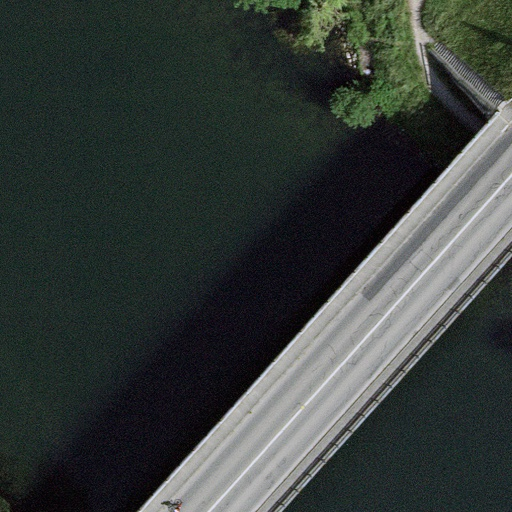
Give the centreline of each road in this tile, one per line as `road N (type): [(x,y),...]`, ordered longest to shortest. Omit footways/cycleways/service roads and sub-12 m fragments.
road 1 (secondary): [(511,182),(211,511)]
road 2 (track): [(511,161),(430,85),(413,0)]
